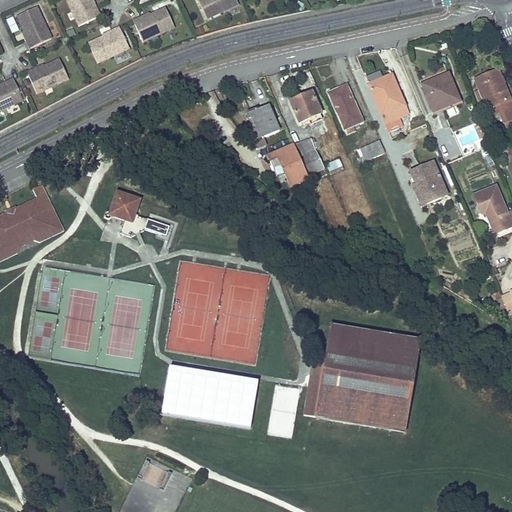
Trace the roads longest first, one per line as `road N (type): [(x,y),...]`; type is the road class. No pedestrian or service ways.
road 1 (residential): [(0,177),(199,82),(453,22),(491,10),(494,0)]
road 2 (primary): [(0,147),(221,44),(437,0)]
